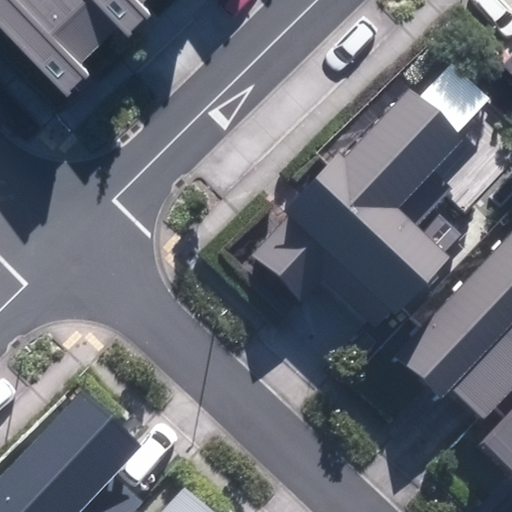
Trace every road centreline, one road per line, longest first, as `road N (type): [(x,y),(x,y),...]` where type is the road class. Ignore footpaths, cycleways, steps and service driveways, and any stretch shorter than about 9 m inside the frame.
road 1 (residential): [(74,239),(367,511)]
road 2 (residential): [(74,239),(310,0)]
